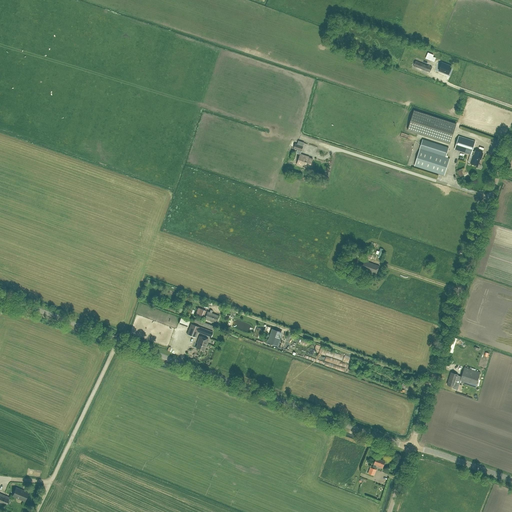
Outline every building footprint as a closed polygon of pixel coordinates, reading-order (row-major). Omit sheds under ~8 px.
[(427,59),(435,62),(437,56),(429,53),(427,59)] [(432,67),(416,61),(414,66),(430,73),(432,67)] [(439,63),(438,67),(442,68),(440,72),(448,75),(451,67),(443,64),(439,63)] [(456,124),(414,111),(408,131),(450,144),(456,124)] [(475,142),(459,136),(454,150),(471,155),(473,155),(470,163),(478,165),(480,157),(481,157),(483,153),(475,151),(475,152),(472,151),(475,142)] [(448,148),(423,140),(414,166),(444,176),(450,159),(445,157),(448,148)] [(303,146),(295,144),(294,149),(297,150),(296,153),(300,154),(297,165),(304,167),(305,166),(310,168),(313,159),(307,157),(307,156),(301,154),(303,146)] [(365,261),(362,268),(376,273),(378,266),(365,261)] [(206,311),(201,309),(199,314),(195,313),(195,315),(203,318),(206,311)] [(218,315),(207,311),(204,319),(215,323),(218,315)] [(212,332),(190,324),(186,334),(195,338),(198,332),(211,337),(212,332)] [(208,339),(199,336),(197,343),(196,348),(203,350),(205,343),(206,344),(208,339)] [(480,372),(464,367),(461,376),(458,375),(458,374),(451,372),(447,384),(454,387),(457,379),(460,380),(460,382),(475,387),(480,372)] [(385,461),(376,458),(374,465),(373,468),(371,468),(369,474),(374,475),(376,470),(375,469),(377,466),(382,468),(385,461)] [(21,490),(16,488),(13,496),(25,501),(28,493),(21,490)] [(10,497),(0,493),(0,508),(1,505),(6,507),(10,497)]
